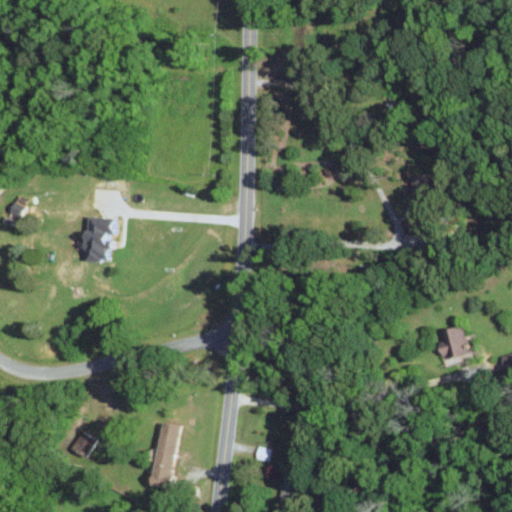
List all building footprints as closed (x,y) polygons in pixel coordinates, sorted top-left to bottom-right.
[(121,218),(94,216),(92,258),(114,259),(114,246),(120,246),(121,218)] [(452,359),(475,352),(467,325),(446,331),(449,340),(447,340),(452,359)] [(185,424),(168,421),(156,485),(174,488),(185,424)] [(274,448),(260,445),(258,457),(271,461),(274,448)] [(282,500),(302,504),(307,479),(287,475),(282,500)]
